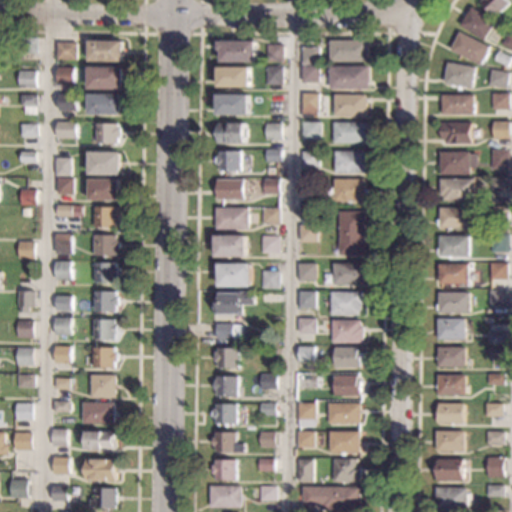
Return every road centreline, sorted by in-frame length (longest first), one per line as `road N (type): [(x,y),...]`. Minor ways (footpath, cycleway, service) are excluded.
road 1 (residential): [(399,511),(408,34),(416,0)]
road 2 (tertiary): [(162,511),(175,0)]
road 3 (residential): [(410,0),(365,14),(0,12)]
